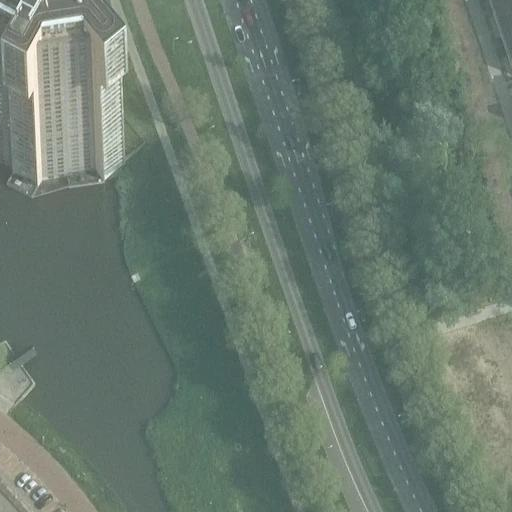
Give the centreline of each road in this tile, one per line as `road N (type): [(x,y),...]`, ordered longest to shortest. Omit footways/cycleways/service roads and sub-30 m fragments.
road 1 (secondary): [(190,0),(273,253),(375,511)]
road 2 (secondary): [(422,511),(394,454),(244,0)]
